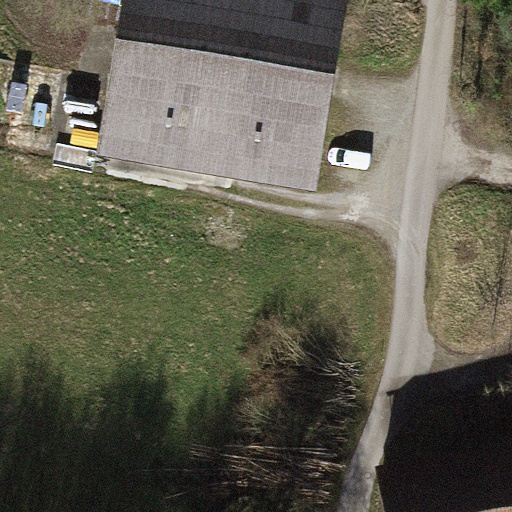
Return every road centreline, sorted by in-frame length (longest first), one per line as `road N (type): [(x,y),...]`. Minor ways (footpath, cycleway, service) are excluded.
road 1 (track): [(356,511),(402,363),(444,0)]
road 2 (track): [(419,220),(104,164)]
